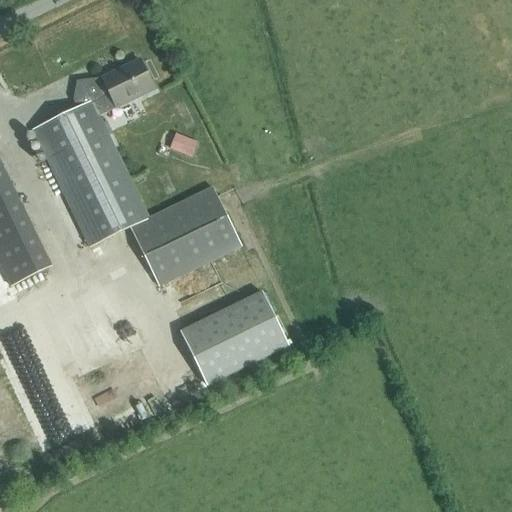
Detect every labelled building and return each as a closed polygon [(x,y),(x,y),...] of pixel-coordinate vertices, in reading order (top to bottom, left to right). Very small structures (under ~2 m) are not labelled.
[(149,220),(99,118),(116,109),(117,110),(154,91),(140,61),(102,79),(110,96),(93,104),(92,103),(33,132),(90,249),(130,229),(149,220)] [(192,157),(199,142),(176,131),(169,147),(192,157)] [(0,174),(0,247),(29,233),(0,174)] [(242,248),(213,189),(149,220),(130,229),(159,288),(242,248)] [(181,334),(207,388),(288,348),(262,294),(181,334)]
